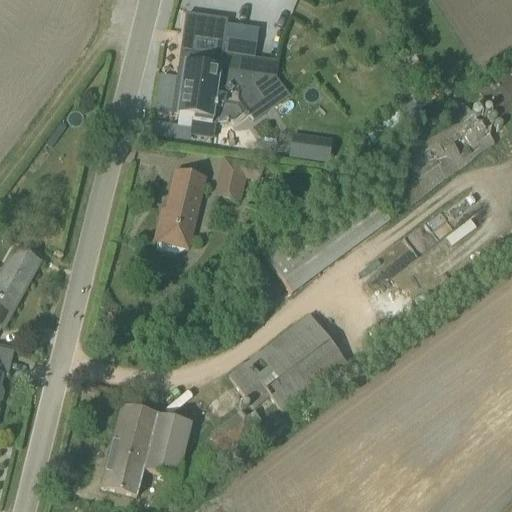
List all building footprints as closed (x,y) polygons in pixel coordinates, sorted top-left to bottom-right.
[(227,25),(185,18),(171,119),(191,122),(188,140),(210,142),(213,129),(232,126),(246,118),(251,126),(285,99),(273,82),(275,66),(221,58),(227,25)] [(511,71),(477,97),(508,138),(511,134),(511,71)] [(376,175),(408,216),(493,149),(461,109),(376,175)] [(260,172),(220,163),(211,201),(240,207),(245,185),(257,188),(260,172)] [(185,262),(203,184),(174,177),(165,216),(160,215),(152,246),(158,248),(156,255),(185,262)] [(358,188),(261,261),(290,300),(387,228),(358,188)] [(485,215),(403,270),(415,287),(497,231),(485,215)] [(0,335),(2,337),(40,266),(11,251),(0,272),(0,335)] [(344,376),(306,323),(226,379),(250,413),(269,399),(283,419),(344,376)] [(0,406),(9,373),(7,373),(11,357),(0,354),(0,406)] [(142,477),(176,484),(190,429),(121,412),(101,494),(136,502),(142,477)] [(185,477),(176,484),(186,497),(266,435),(252,416),(243,423),(238,416),(206,440),(212,447),(181,471),(185,477)]
